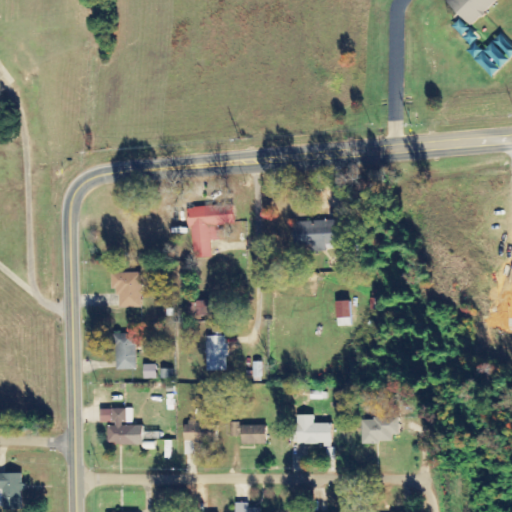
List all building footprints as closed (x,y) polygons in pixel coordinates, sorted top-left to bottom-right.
[(447,0),(446,1),(471,27),(480,18),(482,19),(486,15),(484,13),(497,0),(447,0)] [(492,76),(511,55),(511,44),(501,34),(489,47),(487,46),(482,50),(476,44),(467,53),(492,76)] [(212,258),(211,241),(223,240),(222,226),(235,225),(234,206),(190,208),(192,259),(212,258)] [(340,244),(340,221),(294,222),(294,246),(312,245),(312,252),(327,251),(327,244),(340,244)] [(141,273),(112,274),(112,290),(119,289),(119,308),(142,308),(141,273)] [(198,315),(220,316),(220,301),(198,301),(198,315)] [(338,327),(352,326),(351,302),(337,302),(338,327)] [(137,370),(136,334),(115,335),(116,370),(137,370)] [(227,336),(207,337),(208,372),(228,371),(227,336)] [(157,365),(145,365),(145,380),(157,380),(157,365)] [(138,445),(138,426),(130,426),(130,418),(132,418),(132,410),(101,410),(101,424),(109,424),(109,445),(138,445)] [(333,424),(315,424),(315,416),(298,416),(298,445),(333,445),(333,424)] [(400,435),(400,418),(362,419),(363,444),(393,443),(393,436),(400,435)] [(218,423),(186,424),(186,444),(218,443),(218,423)] [(233,425),(233,438),(242,437),(242,445),(267,445),(266,425),(233,425)]
